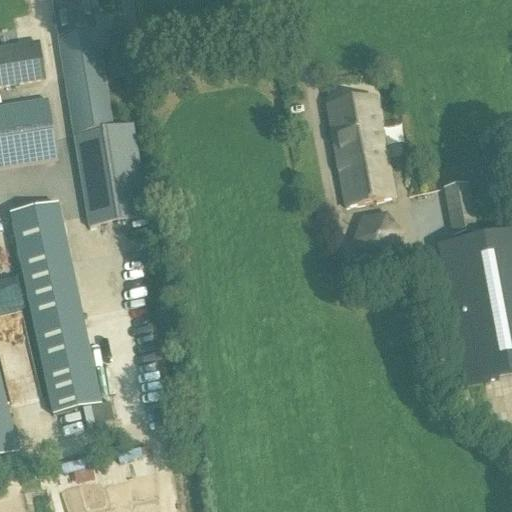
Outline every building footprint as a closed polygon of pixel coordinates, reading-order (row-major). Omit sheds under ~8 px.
[(111,18),(95,21),(91,0),(51,0),(90,230),(147,220),(132,127),(113,130),(100,52),(116,49),(111,18)] [(0,91),(44,83),(38,46),(0,51),(0,91)] [(0,172),(58,163),(48,102),(0,109),(0,172)] [(345,211),(395,202),(376,102),(327,110),(345,211)] [(472,207),(469,193),(468,186),(443,191),(447,212),(472,207)] [(51,418),(100,408),(59,207),(10,217),(51,418)] [(394,258),(402,235),(386,217),(362,221),(354,244),(370,263),(394,258)] [(465,387),(511,378),(511,235),(439,249),(465,387)] [(0,457),(18,454),(0,377),(0,457)]
